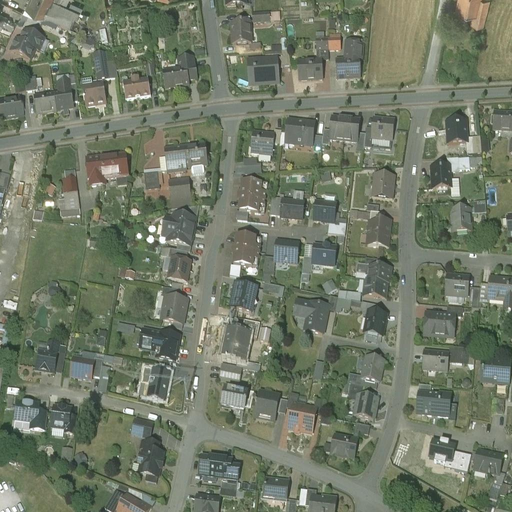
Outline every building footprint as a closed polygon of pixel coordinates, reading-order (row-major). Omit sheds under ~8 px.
[(51,0),(29,0),(23,13),(42,21),(44,17),(51,0)] [(80,11),(59,2),(59,0),(51,0),(42,21),(70,34),(80,11)] [(456,0),(455,10),(473,14),(471,24),(482,26),(488,0),(456,0)] [(269,15),(253,16),(253,24),(270,23),(269,15)] [(250,24),(231,25),(232,36),(232,47),(251,46),(250,24)] [(44,42),(25,33),(20,44),(17,42),(16,42),(39,52),(44,42)] [(328,41),(316,42),(316,54),(321,53),(328,53),(328,41)] [(340,41),(328,41),(328,53),(340,53),(340,41)] [(39,52),(16,42),(12,53),(30,61),(35,51),(39,53),(39,52)] [(345,63),(336,63),(337,81),(350,80),(351,82),(361,81),(359,63),(361,63),(362,49),(355,49),(355,45),(346,45),(345,63)] [(288,53),(281,53),(282,70),(291,69),(288,53)] [(105,56),(94,58),(96,68),(99,67),(106,66),(105,56)] [(193,60),(178,62),(179,72),(186,71),(186,70),(194,69),(193,60)] [(277,60),(248,62),(248,74),(254,74),(254,84),(268,83),(269,87),(276,87),(275,78),(278,78),(277,60)] [(321,63),(298,64),(299,84),(309,83),(309,82),(322,81),(321,63)] [(106,66),(99,67),(96,68),(98,83),(102,82),(109,81),(106,66)] [(156,67),(149,67),(150,78),(157,77),(156,67)] [(179,72),(163,74),(165,91),(189,88),(188,83),(196,81),(194,69),(186,70),(186,71),(179,72)] [(148,81),(139,82),(138,77),(131,78),(132,83),(123,85),(126,103),(151,99),(148,81)] [(36,82),(25,83),(26,94),(38,92),(36,82)] [(83,91),(82,91),(84,99),(83,99),(84,102),(85,102),(86,109),(106,106),(103,88),(102,82),(98,83),(92,84),(93,89),(83,91)] [(25,83),(13,85),(15,96),(26,94),(25,83)] [(69,84),(58,86),(59,95),(54,96),(56,113),(73,111),(72,105),(70,87),(69,84)] [(76,86),(70,87),(72,105),(78,104),(76,86)] [(54,96),(34,99),(37,117),(57,114),(56,113),(54,96)] [(20,100),(0,103),(0,122),(23,119),(20,100)] [(511,116),(494,115),(493,133),(511,134),(511,116)] [(346,121),(332,120),(331,133),(330,143),(344,144),(346,121)] [(360,123),(346,121),(344,144),(357,145),(358,145),(359,136),(360,123)] [(395,123),(374,121),(373,131),(371,140),(372,141),(392,143),(395,123)] [(315,126),(289,122),(286,146),(312,149),(313,138),(315,126)] [(465,124),(446,125),(448,147),(467,146),(465,124)] [(373,131),(366,131),(365,137),(364,150),(371,151),(372,141),(371,140),(373,131)] [(331,133),(324,132),(323,139),(322,147),(330,148),(330,143),(331,133)] [(274,138),(254,136),(252,156),(273,158),(274,147),(275,138),(274,138)] [(365,137),(359,136),(358,145),(357,145),(356,151),(364,152),(364,150),(365,137)] [(323,139),(313,138),(312,149),(314,149),(314,154),(321,155),(322,147),(323,139)] [(480,140),(472,140),(474,157),(481,156),(480,140)] [(205,146),(165,151),(168,175),(186,173),(185,170),(190,169),(190,170),(192,170),(203,168),(207,168),(205,146)] [(125,156),(101,159),(104,182),(105,182),(117,180),(118,188),(127,187),(126,179),(128,179),(125,156)] [(101,159),(87,161),(90,189),(105,187),(105,182),(104,182),(101,159)] [(265,177),(264,167),(260,167),(260,160),(246,161),(247,178),(265,177)] [(468,160),(457,161),(458,173),(469,172),(468,160)] [(203,168),(192,170),(192,176),(194,178),(203,176),(204,175),(203,168)] [(449,168),(431,169),(431,178),(432,178),(433,185),(432,185),(432,192),(450,191),(449,168)] [(158,175),(144,176),(146,193),(159,191),(158,175)] [(394,179),(374,177),(372,199),(392,202),(394,179)] [(75,180),(66,181),(66,182),(68,195),(68,199),(77,198),(77,194),(75,180)] [(188,181),(169,183),(172,212),(182,211),(192,210),(188,181)] [(50,185),(45,193),(54,198),(58,189),(50,185)] [(267,187),(242,185),(241,196),(239,196),(238,202),(240,203),(239,214),(263,217),(267,187)] [(77,198),(68,199),(68,195),(64,195),(66,213),(80,211),(77,194),(77,198)] [(283,201),(271,200),(269,218),(281,219),(283,202),(283,203),(283,201)] [(283,203),(283,202),(281,219),(281,220),(302,222),(304,205),(283,203)] [(485,203),(473,204),(474,216),(486,215),(485,203)] [(325,205),(316,204),(314,223),(326,224),(327,225),(329,226),(334,226),(334,225),(336,207),(334,206),(333,205),(326,205),(325,205)] [(192,210),(182,211),(183,219),(196,221),(195,222),(197,222),(200,209),(199,209),(192,210)] [(469,211),(451,212),(453,236),(471,235),(469,211)] [(44,214),(34,213),(33,222),(42,223),(44,214)] [(378,215),(371,214),(370,225),(378,226),(378,223),(384,223),(385,216),(378,215)] [(183,219),(176,217),(172,220),(172,221),(169,221),(167,230),(164,229),(164,230),(162,229),(160,231),(159,236),(160,238),(163,238),(162,239),(163,239),(163,238),(166,239),(165,240),(168,240),(167,245),(178,247),(190,249),(195,222),(196,221),(183,219)] [(378,226),(370,225),(367,247),(388,250),(390,224),(384,223),(378,223),(378,226)] [(346,227),(334,225),(334,226),(329,226),(327,237),(345,239),(346,227)] [(261,241),(237,238),(235,250),(233,250),(232,256),(233,257),(235,257),(233,268),(241,269),(258,271),(261,241)] [(99,242),(90,241),(90,248),(99,249),(99,242)] [(299,246),(277,243),(275,260),(274,264),(275,264),(297,267),(299,246)] [(190,249),(178,247),(176,253),(188,255),(190,255),(192,249),(190,249)] [(324,249),(315,248),(313,266),(334,268),(336,250),(329,250),(329,249),(328,249),(328,250),(325,249),(325,248),(324,248),(324,249)] [(176,253),(170,251),(168,261),(172,262),(172,261),(186,264),(188,255),(176,253)] [(275,260),(265,259),(263,277),(274,278),(275,264),(274,264),(275,260)] [(311,260),(304,260),(302,277),(309,278),(311,260)] [(186,264),(172,261),(172,262),(168,282),(186,285),(191,265),(186,264)] [(379,262),(366,261),(365,268),(369,269),(369,268),(379,269),(379,262)] [(233,268),(231,268),(230,279),(240,281),(241,269),(233,268)] [(379,269),(369,268),(369,269),(368,284),(387,286),(389,286),(391,270),(379,269)] [(123,271),(121,278),(135,282),(137,275),(123,271)] [(468,279),(447,277),(446,298),(466,300),(468,279)] [(334,281),(324,287),(330,297),(339,291),(334,281)] [(511,282),(490,281),(490,287),(488,301),(489,301),(511,303),(511,282)] [(368,284),(366,283),(364,299),(385,301),(387,286),(368,284)] [(280,289),(264,286),(263,294),(279,297),(280,289)] [(490,287),(481,287),(480,291),(479,306),(489,307),(489,301),(488,301),(490,287)] [(257,292),(236,288),(231,312),(251,316),(257,292)] [(182,294),(163,290),(161,299),(166,300),(181,303),(182,294)] [(480,291),(473,291),(472,311),(479,312),(479,306),(480,291)] [(361,296),(347,295),(346,302),(352,303),(360,305),(361,296)] [(338,301),(330,299),(328,308),(328,313),(335,315),(337,309),(338,301)] [(181,303),(166,300),(162,323),(182,327),(187,304),(181,303)] [(346,302),(338,301),(337,309),(350,312),(350,309),(352,303),(346,302)] [(328,308),(311,305),(311,306),(296,303),(293,318),(308,321),(305,334),(323,337),(328,313),(328,308)] [(462,311),(447,309),(447,318),(454,319),(454,320),(461,320),(462,311)] [(1,313),(0,318),(15,322),(16,317),(1,313)] [(386,317),(369,314),(364,336),(382,340),(386,317)] [(436,317),(426,316),(425,337),(445,339),(446,334),(453,335),(456,333),(456,329),(454,327),(454,320),(454,319),(447,318),(437,317),(437,316),(436,317)] [(260,326),(244,323),(241,336),(248,337),(247,340),(250,341),(257,342),(260,326)] [(0,326),(0,339),(8,341),(11,328),(0,326)] [(120,326),(119,333),(136,335),(137,328),(120,326)] [(180,339),(172,338),(172,337),(165,336),(161,336),(144,333),(140,352),(158,355),(157,361),(167,363),(175,364),(179,346),(180,339)] [(241,336),(227,333),(221,360),(245,364),(250,341),(247,340),(248,337),(241,336)] [(469,351),(454,350),(454,359),(468,360),(469,351)] [(57,357),(38,353),(35,372),(54,375),(57,361),(57,357)] [(449,356),(424,354),(422,372),(447,374),(449,356)] [(326,360),(318,359),(315,374),(322,376),(326,360)] [(94,364),(74,360),(71,379),(91,383),(92,379),(95,364),(94,364)] [(384,363),(366,360),(362,382),(378,385),(379,386),(384,363)] [(64,362),(57,361),(54,375),(62,377),(64,362)] [(103,363),(95,361),(94,364),(95,364),(92,379),(100,380),(103,363)] [(510,365),(484,362),(483,372),(482,372),(481,384),(501,386),(500,388),(508,388),(510,365)] [(170,369),(156,367),(155,373),(169,375),(170,369)] [(242,371),(222,367),(221,376),(234,378),(233,379),(240,381),(242,371)] [(155,373),(144,371),(141,387),(150,388),(148,400),(164,403),(169,375),(155,373)] [(234,378),(221,376),(219,383),(232,386),(233,379),(234,378)] [(362,382),(360,389),(366,390),(376,392),(378,385),(362,382)] [(366,390),(351,387),(349,396),(359,398),(364,399),(366,390)] [(431,388),(419,387),(418,397),(419,397),(419,396),(430,397),(431,388)] [(247,396),(226,391),(222,409),(244,413),(247,396)] [(277,397),(260,393),(257,407),(255,407),(255,410),(256,410),(254,420),(274,424),(276,415),(279,402),(276,401),(277,397)] [(305,410),(297,408),(299,397),(289,395),(288,404),(286,410),(292,411),(288,431),(294,432),(294,434),(295,436),(299,436),(300,435),(301,433),(305,410)] [(430,397),(419,396),(419,397),(417,415),(422,415),(422,417),(448,419),(450,397),(439,396),(439,398),(430,397)] [(364,399),(359,398),(355,419),(354,418),(354,419),(373,423),(376,412),(375,412),(377,402),(378,402),(364,399)] [(313,411),(305,410),(301,433),(312,436),(316,416),(322,417),(325,402),(316,401),(313,411)] [(288,404),(279,402),(276,415),(285,417),(286,410),(288,404)] [(504,403),(494,402),(493,415),(503,416),(504,403)] [(37,407),(16,404),(13,422),(22,423),(21,425),(30,426),(30,424),(35,425),(37,414),(37,407)] [(71,411),(54,409),(52,430),(66,432),(69,432),(70,419),(71,411)] [(48,416),(37,414),(35,425),(30,424),(30,426),(29,431),(45,433),(48,416)] [(77,420),(70,419),(69,432),(66,432),(66,435),(75,437),(77,420)] [(152,427),(136,423),(132,436),(149,440),(152,427)] [(370,429),(355,426),(354,435),(359,436),(368,438),(370,429)] [(352,442),(335,438),(331,457),(345,460),(345,459),(354,462),(358,443),(357,443),(359,436),(354,435),(352,442)] [(456,448),(449,446),(449,444),(441,442),(440,445),(433,443),(429,461),(435,462),(435,465),(445,467),(446,465),(452,466),(454,454),(456,448)] [(159,447),(146,444),(143,458),(141,457),(139,467),(141,467),(139,475),(158,480),(160,471),(162,471),(163,464),(162,463),(164,456),(157,455),(159,447)] [(74,462),(74,450),(64,450),(64,462),(74,462)] [(446,465),(445,467),(444,470),(468,476),(471,458),(454,454),(452,466),(446,465)] [(503,460),(478,454),(474,472),(488,476),(487,478),(489,478),(489,476),(498,478),(503,460)] [(77,458),(81,469),(90,465),(86,455),(77,458)] [(240,470),(231,469),(232,462),(202,458),(200,477),(205,478),(204,483),(216,484),(217,480),(223,480),(223,483),(238,485),(240,470)] [(290,484),(280,483),(280,484),(267,482),(267,481),(265,481),(265,482),(266,482),(265,490),(264,489),(263,500),(276,501),(276,500),(287,501),(286,502),(288,503),(288,492),(287,492),(288,485),(289,485),(290,484)] [(223,483),(222,483),(221,490),(237,492),(238,485),(223,483)] [(502,488),(493,486),(488,500),(497,503),(502,488)] [(237,492),(221,490),(220,498),(236,500),(237,492)] [(316,493),(307,492),(305,508),(312,509),(313,499),(315,499),(316,493)] [(140,504),(127,496),(118,511),(117,511),(150,511),(152,509),(143,503),(140,504)] [(220,501),(197,498),(195,511),(216,511),(219,511),(220,501)] [(334,511),(336,500),(325,498),(324,501),(321,501),(321,500),(315,499),(313,499),(312,509),(311,511),(334,511)] [(295,511),(297,503),(290,502),(288,511),(295,511)]
